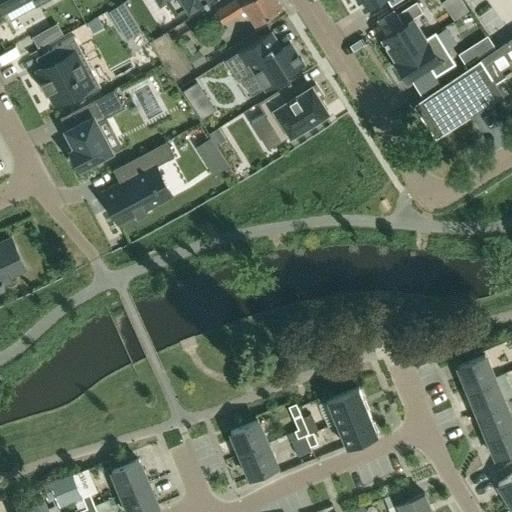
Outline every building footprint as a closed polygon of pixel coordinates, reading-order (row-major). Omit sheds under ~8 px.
[(0,0),(0,7),(3,12),(6,10),(11,20),(35,6),(36,6),(46,0),(0,0)] [(157,0),(160,4),(166,0),(183,0),(188,8),(201,0),(204,0),(205,1),(206,0),(157,0)] [(276,0),(234,0),(217,11),(224,24),(247,10),(255,23),(281,7),(276,0)] [(400,25),(382,36),(395,57),(425,38),(412,17),(421,12),(412,0),(393,13),(400,25)] [(123,1),(108,11),(109,12),(110,12),(116,22),(130,13),(123,1)] [(50,27),(32,37),(38,47),(56,37),(50,27)] [(262,36),(224,59),(238,80),(255,70),(266,87),(288,74),(287,72),(302,62),(289,42),(272,53),(262,36)] [(48,64),(37,70),(43,80),(40,82),(40,83),(42,83),(46,90),(45,91),(45,93),(49,91),(55,103),(70,95),(73,101),(100,86),(91,68),(78,75),(71,61),(83,54),(74,37),(46,51),(46,52),(43,54),(48,64)] [(425,38),(395,57),(408,78),(426,67),(434,79),(454,66),(447,54),(438,59),(425,38)] [(198,51),(189,57),(194,67),(204,61),(198,51)] [(503,94),(480,58),(414,104),(436,136),(503,94)] [(197,82),(183,91),(190,101),(203,92),(197,82)] [(280,88),(258,102),(281,140),(289,135),(291,138),(303,130),(302,127),(328,110),(320,98),(323,97),(315,84),(312,86),(311,84),(287,99),(280,88)] [(114,88),(63,115),(70,127),(66,129),(75,147),(70,149),(79,166),(110,150),(96,122),(124,107),(114,88)] [(218,127),(209,134),(211,138),(216,145),(226,139),(218,127)] [(211,138),(198,146),(215,173),(228,164),(216,145),(211,138)] [(120,183),(102,192),(118,222),(135,213),(137,216),(138,216),(138,215),(145,211),(145,212),(147,211),(145,208),(162,199),(156,187),(158,186),(155,180),(153,181),(147,170),(174,157),(166,141),(112,169),(120,183)] [(11,274),(24,268),(11,238),(0,243),(0,284),(4,283),(3,280),(10,277),(11,278),(12,278),(11,274)] [(494,377),(485,353),(457,365),(467,388),(494,377)] [(503,399),(494,377),(467,388),(476,411),(503,399)] [(326,399),(336,422),(368,409),(358,386),(326,399)] [(511,422),(511,419),(503,399),(476,411),(485,433),(511,422)] [(296,403),(288,406),(293,417),(300,414),(297,407),(296,403)] [(377,432),(368,409),(336,422),(345,445),(377,432)] [(305,425),(300,414),(293,417),(298,428),(305,425)] [(268,442),(258,419),(230,430),(240,454),(268,442)] [(511,449),(511,422),(485,433),(495,456),(511,449)] [(309,433),(305,425),(298,428),(294,430),(297,438),(305,435),(309,433)] [(317,443),(312,432),(309,433),(305,435),(310,446),(317,443)] [(278,466),(268,442),(240,454),(250,477),(278,466)] [(148,482),(139,459),(112,470),(122,493),(148,482)] [(511,502),(511,472),(497,482),(510,504),(511,502)] [(74,499),(82,496),(72,474),(42,487),(47,498),(54,495),(59,506),(74,499)] [(129,511),(140,511),(158,505),(148,482),(122,493),(129,511)] [(431,511),(423,492),(403,500),(399,491),(390,495),(394,505),(398,504),(401,511),(431,511)] [(94,504),(89,493),(82,496),(86,508),(94,504)] [(86,508),(82,496),(74,499),(79,511),(86,508)] [(49,511),(43,498),(16,510),(16,511),(49,511)]
